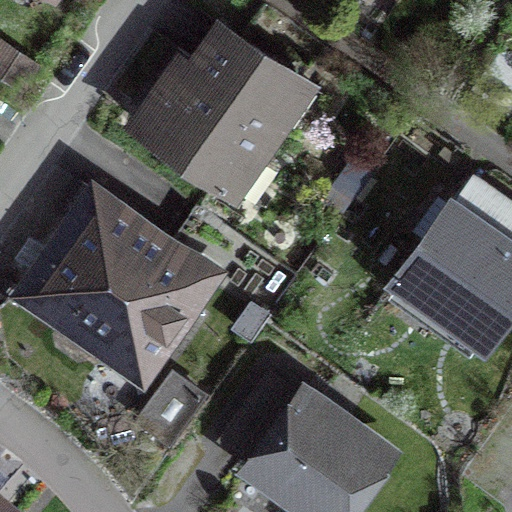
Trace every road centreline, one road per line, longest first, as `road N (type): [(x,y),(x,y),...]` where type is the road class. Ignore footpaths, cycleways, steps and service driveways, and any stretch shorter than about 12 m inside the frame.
road 1 (residential): [(0,187),(133,0)]
road 2 (residential): [(0,414),(53,457),(99,511)]
